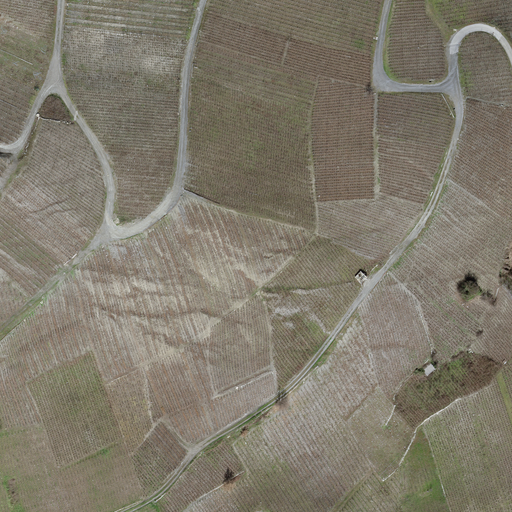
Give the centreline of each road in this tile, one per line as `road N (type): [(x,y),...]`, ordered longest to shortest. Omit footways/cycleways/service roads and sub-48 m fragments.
road 1 (track): [(189,446),(246,413),(299,368),(423,206),(451,116),(444,63),(454,35),(488,34),(511,88)]
road 2 (track): [(112,232),(131,227),(165,196),(179,69),(196,0)]
road 3 (track): [(112,232),(96,218),(97,168),(48,84),(52,0)]
road 4 (track): [(447,87),(379,84),(372,72),(380,0)]
road 5 (track): [(98,222),(0,320)]
